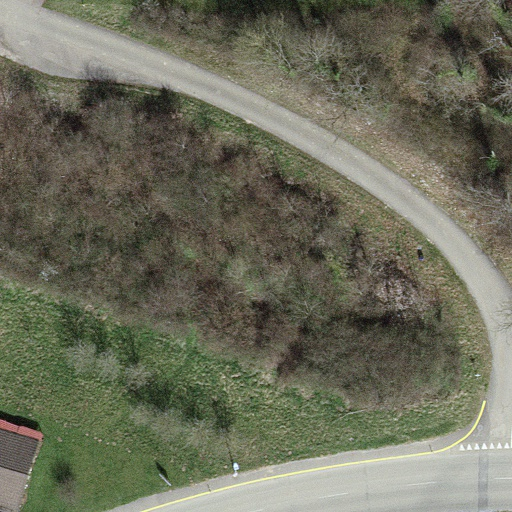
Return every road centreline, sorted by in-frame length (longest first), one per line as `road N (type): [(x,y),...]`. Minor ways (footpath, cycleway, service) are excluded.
road 1 (residential): [(511,361),(500,316),(469,266),(388,185),(214,92),(0,10)]
road 2 (secondary): [(510,476),(247,511)]
